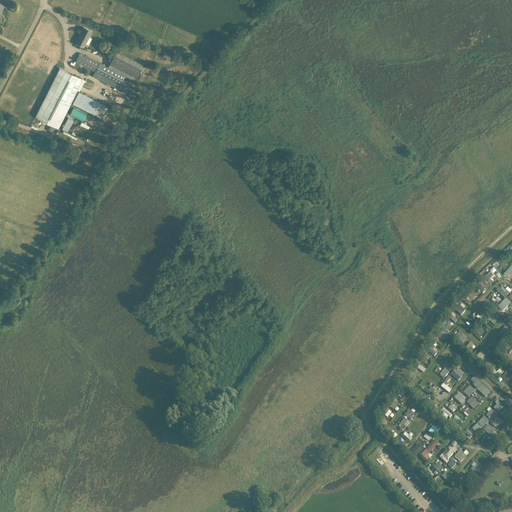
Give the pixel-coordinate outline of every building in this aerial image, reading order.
[(92,38),(88,36),(91,30),(84,27),(76,42),(84,46),(85,43),(88,44),(92,38)] [(116,50),(115,51),(108,66),(99,62),(87,56),(80,53),(76,61),(95,71),(93,76),(119,89),(126,75),(135,80),(143,64),(116,50)] [(60,67),(35,116),(58,127),(82,79),(83,78),(60,67)] [(84,121),(87,114),(72,108),(70,115),(84,121)] [(69,129),(73,122),(67,119),(63,126),(69,129)] [(497,261),(501,265),(504,267),(508,263),(502,256),(497,261)] [(511,264),(503,272),(507,275),(509,272),(511,274),(511,272),(511,264)] [(487,273),(484,276),(491,282),(493,280),(490,276),(493,273),(491,270),(487,274),(487,273)] [(479,285),(477,288),(483,294),(485,291),(479,285)] [(496,291),(505,299),(507,296),(509,294),(502,288),(501,290),(499,288),(496,291)] [(506,299),(498,307),(503,312),(509,305),(511,303),(507,300),(506,299)] [(462,315),(466,311),(461,306),(457,311),(462,315)] [(487,319),(489,321),(494,325),(497,322),(495,320),(494,320),(496,318),(498,315),(494,311),(487,319)] [(478,315),(476,317),(481,322),(486,317),(480,312),(478,314),(478,315)] [(444,320),(439,327),(446,332),(450,327),(448,326),(449,325),(448,324),(447,323),(447,322),(444,320)] [(475,333),(479,336),(482,333),(483,334),(484,332),(484,331),(480,327),(475,333)] [(511,333),(505,327),(501,331),(503,333),(502,334),(507,338),(508,337),(509,338),(511,334),(511,333)] [(437,336),(442,340),(445,337),(448,340),(451,337),(443,330),(437,336)] [(455,338),(462,343),(467,338),(460,332),(455,338)] [(501,344),(495,337),(491,342),(497,348),(501,344)] [(466,348),(470,352),(476,346),(471,342),(466,348)] [(476,356),(473,359),(479,364),(486,357),(481,352),(477,357),(476,356)] [(422,359),(426,363),(430,357),(426,354),(422,359)] [(493,366),(490,363),(488,361),(485,365),(482,362),(479,365),(487,372),(493,366)] [(450,371),(454,366),(450,362),(448,365),(445,362),(443,366),(450,371)] [(440,375),(444,379),(449,372),(445,369),(440,375)] [(451,375),(458,381),(463,376),(455,370),(451,375)] [(500,370),(497,373),(496,374),(493,371),(493,370),(489,374),(495,379),(502,372),(500,370)] [(473,385),(478,390),(482,384),(474,377),(471,381),(474,384),(473,385)] [(408,380),(406,382),(406,384),(404,386),(411,391),(413,388),(411,386),(413,384),(409,380),(408,380)] [(490,393),(482,385),(478,390),(486,398),(490,393)] [(464,393),(469,398),(475,391),(470,386),(464,393)] [(396,395),(401,398),(406,392),(401,389),(396,395)] [(465,398),(459,393),(457,396),(454,398),(462,405),(465,402),(463,400),(465,398)] [(420,402),(425,405),(430,399),(428,397),(426,397),(425,396),(423,399),(422,398),(420,401),(420,402)] [(479,405),(472,398),(467,402),(474,410),(479,405)] [(398,403),(393,399),(388,406),(394,410),(398,403)] [(494,408),(498,413),(505,406),(498,400),(495,403),(497,405),(494,408)] [(453,412),(457,408),(452,403),(448,407),(453,412)] [(460,410),(467,417),(472,412),(465,406),(460,410)] [(499,414),(503,417),(505,415),(507,417),(511,412),(506,407),(499,414)] [(381,413),(388,418),(392,412),(387,409),(387,410),(384,408),(381,413)] [(414,415),(408,410),(405,415),(411,420),(413,418),(412,418),(414,415)] [(491,421),(498,414),(495,411),(494,412),(491,410),(489,413),(486,416),(489,418),(488,419),(491,421)] [(456,416),(454,418),(460,424),(462,422),(456,416)] [(484,417),(472,429),(476,433),(481,427),(483,429),(489,422),(484,417)] [(495,428),(499,424),(501,421),(497,417),(494,420),(491,424),(495,428)] [(403,425),(401,428),(404,430),(410,423),(405,418),(400,423),(401,424),(403,425)] [(483,430),(490,437),(496,432),(488,425),(483,430)] [(429,432),(434,436),(439,430),(434,426),(429,432)] [(390,432),(389,433),(388,434),(393,439),(397,435),(393,430),(391,432),(390,432)] [(464,433),(470,438),(473,435),(468,430),(464,433)] [(410,441),(412,438),(405,433),(403,436),(410,441)] [(424,437),(428,441),(432,436),(428,433),(426,435),(424,437)] [(485,441),(483,439),(481,442),(488,447),(491,442),(487,438),(485,441)] [(402,439),(400,441),(400,440),(399,441),(397,443),(404,450),(406,447),(406,446),(408,444),(402,439)] [(426,450),(429,453),(438,444),(434,441),(426,450)] [(412,461),(424,450),(418,444),(407,456),(412,461)] [(448,449),(440,458),(446,463),(449,461),(448,460),(453,454),(448,449)] [(427,455),(429,453),(426,450),(421,455),(427,460),(429,458),(427,455)] [(461,463),(467,456),(464,454),(461,451),(455,457),(461,463)] [(448,465),(452,469),(456,464),(452,460),(448,465)] [(442,472),(441,472),(440,470),(442,468),(438,464),(434,468),(440,474),(442,472)] [(477,465),(472,471),(471,472),(476,476),(482,469),(477,465)] [(427,472),(423,475),(430,481),(433,478),(432,477),(434,476),(429,470),(427,472)] [(442,476),(447,481),(451,477),(445,472),(442,476)] [(463,482),(459,488),(463,491),(468,486),(467,486),(463,482)] [(453,500),(457,496),(456,495),(454,493),(449,489),(445,494),(453,500)]
